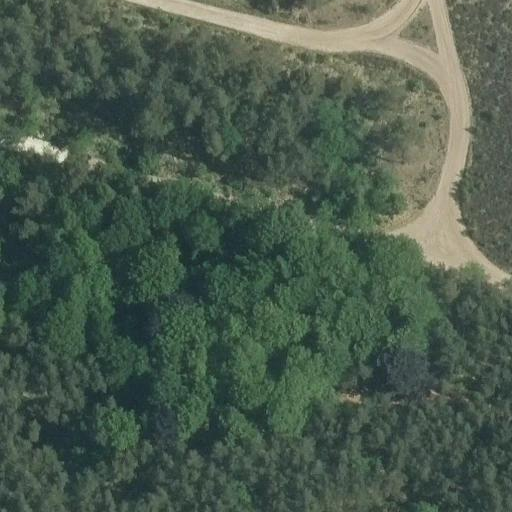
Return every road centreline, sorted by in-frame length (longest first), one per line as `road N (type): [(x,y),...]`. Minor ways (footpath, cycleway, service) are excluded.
road 1 (track): [(0,138),(511,286)]
road 2 (track): [(155,0),(341,41),(386,28),(414,0)]
road 3 (track): [(429,257),(457,136),(435,0)]
